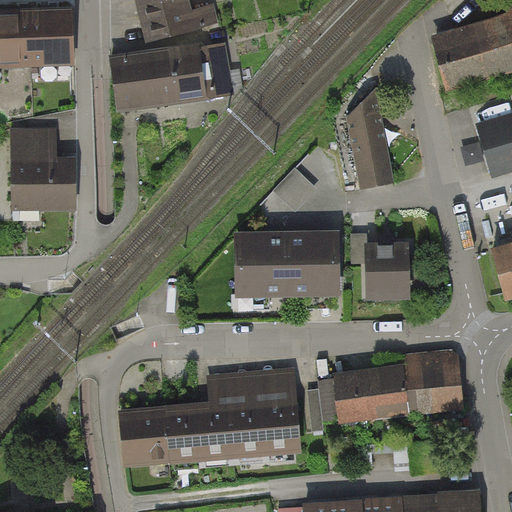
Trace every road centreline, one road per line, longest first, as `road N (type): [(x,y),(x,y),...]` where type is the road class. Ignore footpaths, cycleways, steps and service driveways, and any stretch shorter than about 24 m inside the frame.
road 1 (residential): [(122,511),(107,381),(129,350),(477,336)]
road 2 (residential): [(0,272),(72,262),(84,251),(87,0)]
road 3 (residential): [(477,336),(411,38)]
road 4 (residential): [(508,511),(477,336)]
